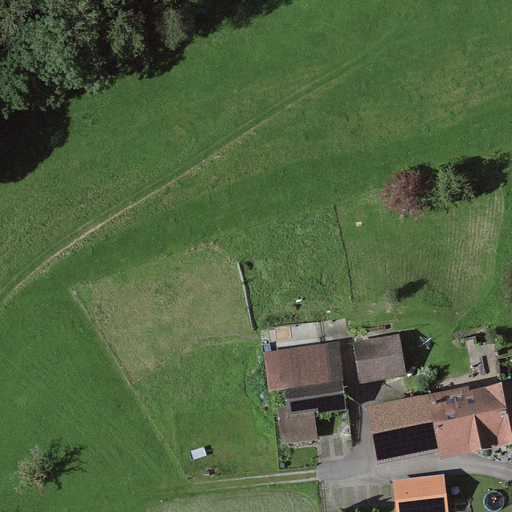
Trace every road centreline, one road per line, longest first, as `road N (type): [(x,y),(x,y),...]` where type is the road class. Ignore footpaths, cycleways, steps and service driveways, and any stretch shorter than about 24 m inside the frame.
road 1 (residential): [(511,474),(457,469),(331,479)]
road 2 (track): [(190,489),(318,473),(331,479)]
